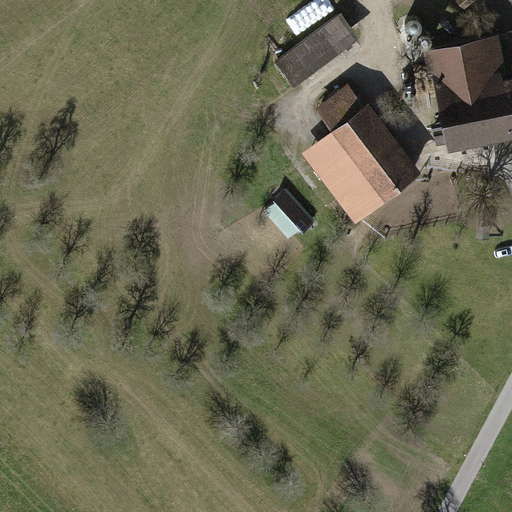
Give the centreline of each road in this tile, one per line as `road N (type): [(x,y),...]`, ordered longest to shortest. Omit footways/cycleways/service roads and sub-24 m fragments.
road 1 (track): [(373,0),(432,165),(506,154),(511,168)]
road 2 (unclassified): [(447,511),(511,390)]
